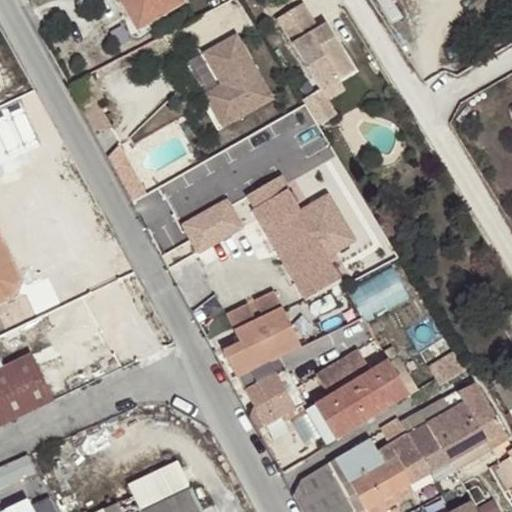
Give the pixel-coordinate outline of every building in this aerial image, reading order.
[(181,0),(119,0),(137,30),(183,3),(181,0)] [(320,92),(339,81),(357,69),(329,22),(320,28),(309,35),(303,24),(313,17),(303,2),(274,20),(320,92)] [(320,28),(313,17),(303,24),(309,35),(320,28)] [(274,100),(240,34),(206,51),(223,83),(230,96),(212,106),(223,126),(274,100)] [(320,92),(304,102),(319,128),(337,117),(328,103),(347,91),(339,81),(320,92)] [(212,106),(230,96),(223,83),(205,92),(212,106)] [(297,209),(277,174),(245,192),(253,206),(249,208),(304,304),(340,284),(324,256),(351,240),(325,193),(297,209)] [(238,225),(223,200),(181,223),(196,249),(238,225)] [(0,426),(28,414),(54,401),(31,354),(0,366),(0,301),(20,291),(26,274),(1,224),(0,223),(0,426)] [(367,276),(353,283),(362,302),(375,293),(367,276)] [(224,352),(236,377),(280,357),(296,349),(282,324),(276,313),(267,297),(251,304),(265,332),(260,335),(246,307),(229,316),(242,343),(224,352)] [(353,345),(337,355),(354,384),(389,364),(379,349),(361,359),(353,345)] [(458,349),(435,366),(447,384),(471,367),(458,349)] [(309,371),(324,399),(354,384),(337,355),(309,371)] [(236,377),(245,391),(286,369),(280,357),(236,377)] [(372,417),(407,394),(389,364),(354,384),(372,417)] [(245,391),(264,427),(306,404),(286,369),(245,391)] [(511,386),(506,377),(499,382),(496,377),(490,381),(511,415),(511,386)] [(335,440),(372,417),(354,384),(324,399),(314,405),(335,440)] [(503,431),(475,385),(457,394),(463,403),(486,442),(503,431)] [(463,403),(427,423),(449,463),(486,442),(463,403)] [(325,446),(335,440),(314,405),(304,411),(325,446)] [(427,423),(421,411),(402,422),(431,473),(449,463),(427,423)] [(431,473),(402,422),(400,424),(397,420),(368,437),(368,440),(384,466),(394,459),(409,486),(431,473)] [(490,449),(508,439),(503,431),(486,442),(490,449)] [(353,449),(300,480),(293,496),(301,511),(382,511),(414,494),(409,486),(394,459),(384,466),(368,440),(353,449)] [(0,493),(44,475),(35,454),(0,468),(0,493)] [(200,511),(175,461),(126,485),(131,495),(139,511),(120,511),(116,503),(103,509),(104,511),(200,511)] [(435,482),(454,472),(449,463),(431,473),(435,482)] [(409,486),(414,494),(435,482),(431,473),(409,486)] [(139,511),(131,495),(116,503),(120,511),(139,511)] [(4,511),(31,511),(26,502),(4,511)] [(476,511),(472,503),(455,511),(476,511)]
